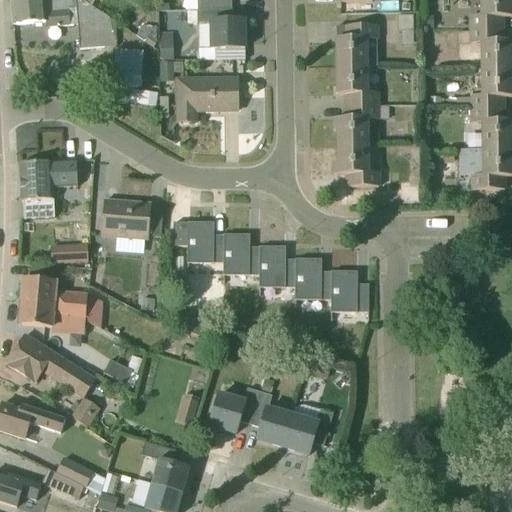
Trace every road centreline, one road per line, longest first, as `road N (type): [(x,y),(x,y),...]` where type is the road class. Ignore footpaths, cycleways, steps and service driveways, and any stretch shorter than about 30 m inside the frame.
road 1 (residential): [(284,178),(308,219),(367,227),(392,246),(396,511)]
road 2 (residential): [(0,116),(69,113),(149,162),(196,178),(284,178)]
road 3 (residential): [(281,0),(284,178)]
road 4 (track): [(396,401),(429,402),(428,476),(396,477)]
